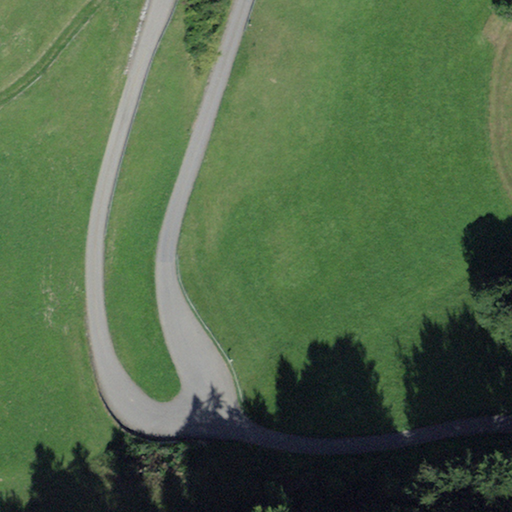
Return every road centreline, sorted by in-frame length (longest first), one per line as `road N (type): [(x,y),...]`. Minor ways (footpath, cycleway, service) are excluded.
road 1 (unclassified): [(225,409),(158,422),(124,402),(104,356),(98,214),(160,0)]
road 2 (unclassified): [(244,0),(173,209),(167,278),(191,349),(225,409)]
road 3 (unclassified): [(225,409),(284,440),(358,443),(511,420)]
